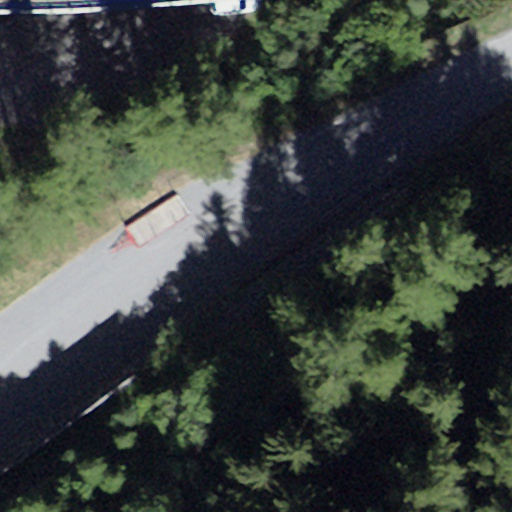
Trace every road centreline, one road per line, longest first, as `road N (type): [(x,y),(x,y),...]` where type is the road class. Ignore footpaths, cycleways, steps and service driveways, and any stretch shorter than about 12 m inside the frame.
road 1 (unclassified): [(0,409),(511,68)]
road 2 (unclassified): [(137,0),(0,71)]
